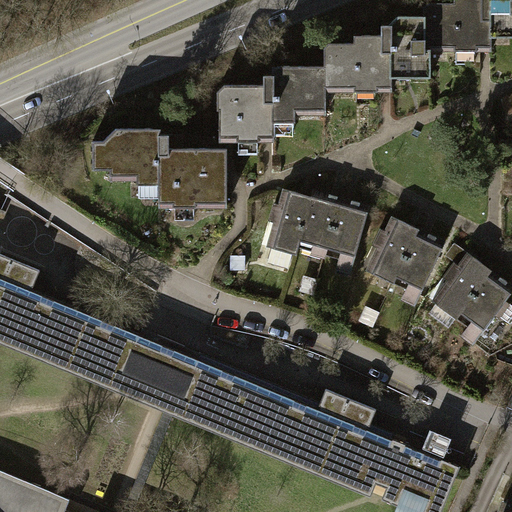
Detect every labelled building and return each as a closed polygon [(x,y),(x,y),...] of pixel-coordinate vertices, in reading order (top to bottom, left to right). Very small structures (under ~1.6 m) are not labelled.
[(423,50),(430,50),(486,50),(490,50),(490,36),(511,36),(511,0),(455,0),(454,2),(427,2),(423,2),(423,14),(423,50)] [(323,90),(325,90),(385,90),(389,90),(389,77),(430,77),(430,50),(423,50),(423,14),(397,14),(391,23),(380,23),(380,34),(361,34),(353,42),(331,42),(323,47),(323,64),(323,90)] [(323,90),(323,64),(283,65),(273,74),(262,74),(262,84),(224,84),(215,94),(215,141),(267,141),(272,141),(272,121),(294,121),(294,113),(325,113),(325,90),(323,90)] [(157,204),(225,205),(226,146),(176,146),(176,134),(157,133),(151,127),(115,127),(102,140),(92,140),(92,167),(109,168),(109,177),(136,177),(135,183),(157,183),(157,204)] [(295,252),(296,245),(311,196),(305,195),(283,188),(279,201),(273,200),(268,220),(273,222),(266,245),(272,247),(268,261),(287,267),(291,251),(295,252)] [(296,245),(324,253),(340,197),(335,196),(313,189),(311,196),(296,245)] [(351,201),(340,197),(324,253),(351,261),(367,205),(351,201)] [(365,269),(393,282),(417,229),(411,226),(390,217),(387,223),(382,221),(371,245),(375,247),(365,269)] [(426,233),(417,229),(393,282),(420,294),(444,241),(426,233)] [(0,338),(119,387),(126,371),(135,375),(143,355),(134,352),(141,335),(142,334),(32,289),(40,270),(0,253),(0,338)] [(432,299),(457,316),(491,270),(484,265),(467,253),(458,265),(453,261),(442,276),(447,279),(432,299)] [(243,255),(230,255),(230,268),(243,267),(243,255)] [(511,285),(499,276),(491,270),(457,316),(479,332),(492,314),(498,318),(509,303),(505,300),(511,290),(511,285)] [(135,375),(182,394),(197,358),(166,345),(141,335),(134,352),(143,355),(135,375)] [(318,407),(197,358),(182,394),(175,411),(372,491),(376,481),(393,438),(369,428),(376,409),(326,388),(318,407)] [(133,511),(175,411),(182,394),(135,375),(126,371),(119,387),(161,405),(166,407),(123,511),(133,511)] [(376,481),(388,485),(405,443),(393,438),(376,481)] [(440,511),(459,465),(405,443),(388,485),(383,497),(420,511),(440,511)] [(0,511),(63,511),(68,501),(69,497),(0,469),(0,511)] [(511,511),(511,493),(508,502),(503,500),(497,511),(511,511)] [(103,511),(97,509),(96,511),(68,501),(63,511),(103,511)]
